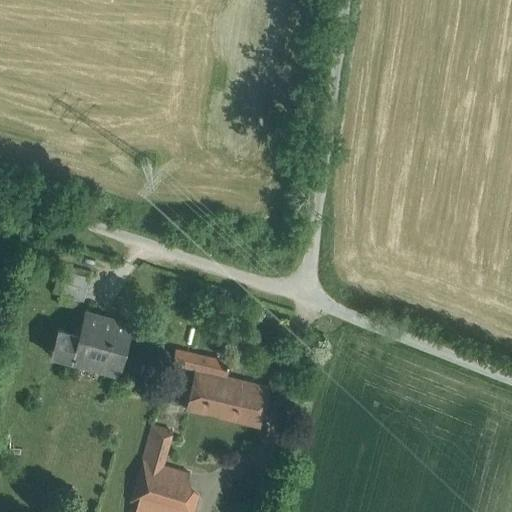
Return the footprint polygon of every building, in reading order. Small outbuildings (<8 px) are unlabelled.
[(88,277),(66,271),(60,294),(82,300),(88,277)] [(78,333),(70,361),(70,360),(72,361),(73,355),(117,367),(115,373),(117,373),(131,322),(129,322),(129,324),(85,311),(86,310),(85,309),(78,333)] [(70,361),(78,333),(58,328),(51,355),(70,361)] [(229,362),(175,349),(171,364),(195,369),(185,410),(218,417),(226,376),(229,362)] [(269,386),(226,376),(218,417),(222,418),(232,420),(260,426),(269,386)] [(232,420),(222,418),(219,428),(230,430),(232,420)] [(171,431),(152,426),(130,501),(132,502),(165,511),(192,511),(198,495),(184,491),(189,473),(161,465),(171,431)] [(165,511),(132,502),(128,511),(165,511)]
